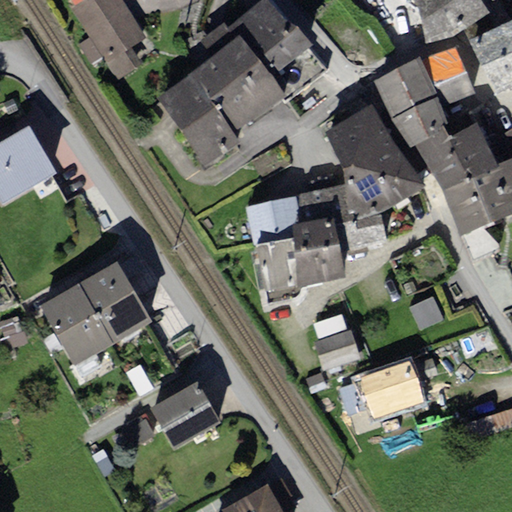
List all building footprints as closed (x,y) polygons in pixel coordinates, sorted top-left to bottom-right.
[(93,65),(103,58),(118,82),(145,65),(134,48),(147,39),(122,0),(86,0),(76,6),(72,9),(91,39),(81,45),(93,65)] [(330,69),(267,0),(262,0),(229,28),(238,37),(289,95),(292,100),(330,69)] [(492,13),(482,0),(412,0),(419,8),(427,44),(454,38),(492,13)] [(511,21),(470,41),(499,95),(511,88),(511,21)] [(289,95),(238,37),(229,28),(224,23),(201,41),(215,55),(189,75),(235,134),(289,95)] [(420,58),(376,83),(392,120),(415,147),(445,132),(452,129),(432,86),(469,73),(457,48),(421,62),(420,58)] [(235,134),(189,75),(158,100),(208,170),(243,145),(235,134)] [(373,106),(326,134),(344,168),(344,186),(351,220),(380,214),(425,186),(402,154),(373,106)] [(415,147),(440,187),(498,165),(488,144),(478,125),(448,139),(445,132),(415,147)] [(30,128),(0,144),(0,202),(2,205),(57,175),(30,128)] [(511,129),(488,144),(498,165),(511,159),(511,129)] [(461,236),(511,215),(511,159),(498,165),(440,187),(443,191),(461,236)] [(344,186),(297,195),(303,223),(333,218),(340,253),(386,245),(380,214),(351,220),(344,186)] [(297,195),(246,208),(256,246),(267,304),(294,300),(298,297),(301,292),(302,288),(297,288),(293,225),(303,223),(297,195)] [(303,223),(293,225),(297,288),(302,288),(345,280),(340,253),(333,218),(303,223)] [(151,323),(117,263),(80,284),(114,344),(151,323)] [(114,344),(80,284),(40,306),(74,366),(114,344)] [(444,320),(434,298),(411,309),(421,330),(444,320)] [(352,330),(314,342),(324,373),(361,361),(352,330)] [(411,367),(416,383),(438,375),(433,359),(411,367)] [(409,363),(364,379),(365,381),(374,409),(376,416),(422,401),(416,383),(411,367),(409,363)] [(321,373),(306,379),(311,394),(327,389),(321,373)] [(374,409),(365,381),(339,390),(349,417),(374,409)] [(198,383),(151,409),(174,450),(221,424),(198,383)] [(511,425),(511,408),(466,424),(471,440),(511,425)] [(146,420),(143,422),(140,417),(124,426),(127,430),(122,433),(131,449),(154,436),(146,420)] [(116,471),(103,449),(93,455),(106,477),(116,471)] [(282,479),(268,485),(283,511),(286,511),(297,506),(282,479)] [(283,511),(268,485),(239,501),(245,511),(283,511)] [(245,511),(239,501),(223,511),(245,511)]
